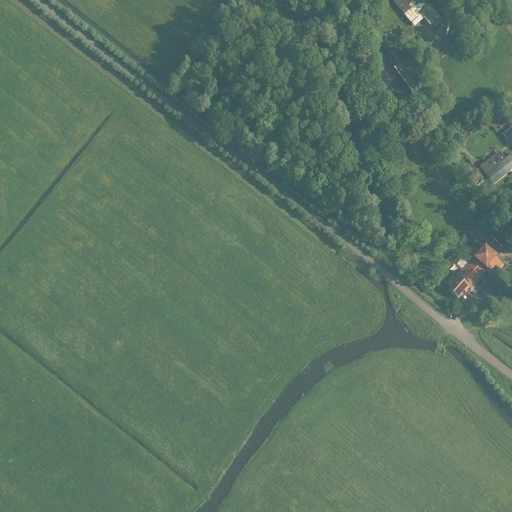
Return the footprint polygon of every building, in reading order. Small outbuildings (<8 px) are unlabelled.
[(395,0),(394,2),(403,13),(409,20),(422,9),(432,23),(439,18),(428,4),(427,5),(422,0),(395,0)] [(395,48),(385,55),(393,67),(403,59),(395,48)] [(502,97),(492,98),(492,107),(502,107),(502,97)] [(511,152),(505,158),(485,174),(493,184),(511,169),(511,152)] [(478,170),(469,176),(475,183),(484,177),(478,170)] [(491,236),(502,246),(511,234),(511,223),(506,218),(491,236)] [(450,241),(443,245),(447,252),(454,248),(450,241)] [(454,282),(455,283),(449,290),(458,297),(464,291),(466,292),(470,287),(471,288),(488,269),(494,275),(504,263),(483,245),(482,246),(477,241),(456,265),(462,270),(457,276),(458,277),(454,282)]
